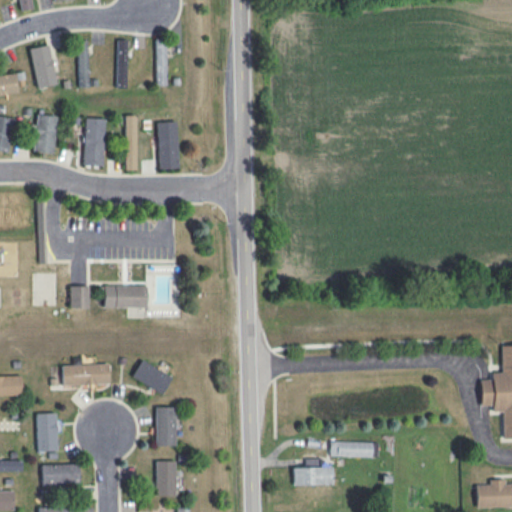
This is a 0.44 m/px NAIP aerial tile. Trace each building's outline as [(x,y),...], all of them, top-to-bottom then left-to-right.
[(17,0),(20,10),(31,7),(29,0),(17,0)] [(165,85),(164,38),(154,38),(155,85),(165,85)] [(126,39),(116,39),(115,87),(125,87),(126,39)] [(77,87),(87,86),(85,40),(75,40),(77,87)] [(27,48),(36,88),(55,83),(46,44),(27,48)] [(0,94),(17,91),(13,71),(0,74),(0,94)] [(53,152),(55,115),(34,114),(33,152),(53,152)] [(134,169),(135,115),(123,114),(123,169),(134,169)] [(0,150),(6,152),(13,118),(0,115),(0,150)] [(103,118),(83,117),(82,165),(101,165),(103,118)] [(155,121),(157,169),(177,168),(175,120),(155,121)] [(145,306),(144,284),(102,285),(102,307),(145,306)] [(86,308),(87,285),(68,285),(67,307),(86,308)] [(511,437),(511,344),(499,345),(499,372),(490,372),(490,379),(478,379),(479,405),(490,405),(491,411),(501,411),(501,438),(511,437)] [(160,393),(170,377),(140,359),(130,375),(160,393)] [(61,384),(108,383),(107,363),(61,364),(61,384)] [(20,375),(0,375),(0,395),(21,395),(20,375)] [(174,445),(173,406),(153,406),(154,445),(174,445)] [(56,450),(55,412),(35,413),(36,451),(56,450)] [(328,455),(376,456),(377,442),(328,440),(328,455)] [(330,466),(314,466),(314,457),(304,458),(304,466),(291,467),(291,484),(331,484),(330,466)] [(0,471),(20,472),(20,460),(0,459),(0,471)] [(174,460),(154,460),(154,495),(174,495),(174,460)] [(40,483),(78,482),(77,463),(40,464),(40,483)] [(474,506),(511,505),(511,482),(503,483),(503,479),(487,479),(487,484),(474,484),(474,506)] [(0,509),(12,509),(11,489),(0,489),(0,509)]
